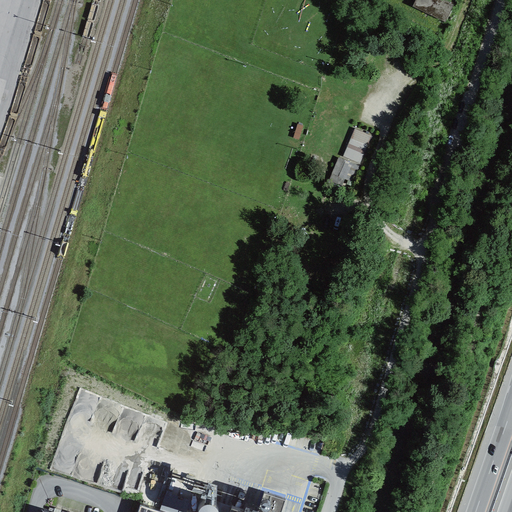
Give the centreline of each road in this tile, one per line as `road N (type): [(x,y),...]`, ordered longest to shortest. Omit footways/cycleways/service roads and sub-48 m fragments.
road 1 (track): [(500,0),(371,429),(345,464)]
road 2 (track): [(416,511),(511,218)]
road 3 (track): [(423,247),(383,228),(367,185),(402,92),(450,43),(466,0)]
road 4 (unknown): [(308,471),(161,476),(63,439)]
